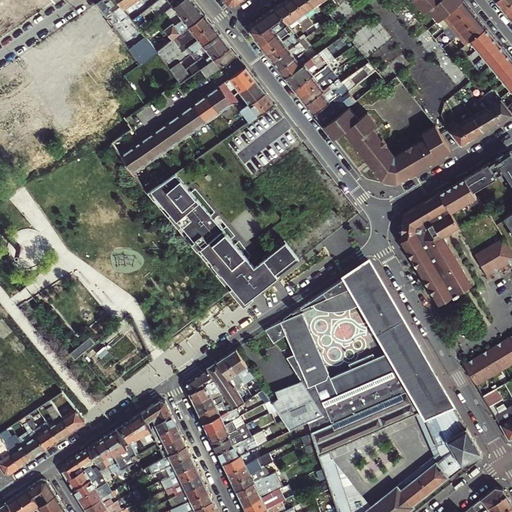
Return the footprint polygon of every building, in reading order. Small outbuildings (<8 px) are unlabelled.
[(133,19),(118,0),(101,0),(97,3),(104,13),(111,8),(117,15),(117,16),(129,32),(123,37),(142,63),(157,51),(133,19)] [(141,12),(132,0),(118,0),(133,19),(141,12)] [(144,0),(132,0),(141,12),(149,6),(144,0)] [(205,13),(194,0),(181,0),(174,6),(175,8),(181,15),(183,18),(178,22),(177,20),(174,23),(173,22),(165,28),(173,39),(205,13)] [(305,11),(295,0),(285,0),(284,1),(297,18),(299,20),(307,14),(305,11)] [(308,0),(295,0),(305,11),(307,14),(316,9),(314,7),(308,0)] [(338,22),(355,9),(347,0),(343,0),(338,5),(329,11),(338,22)] [(364,1),(363,0),(347,0),(355,9),(364,1)] [(413,0),(424,13),(428,10),(438,21),(442,17),(463,0),(413,0)] [(463,0),(442,17),(450,27),(472,9),(463,0)] [(511,0),(496,0),(503,8),(511,0)] [(511,0),(503,8),(510,16),(511,14),(511,0)] [(282,16),(290,26),(299,20),(297,18),(284,1),(276,7),(282,16)] [(273,9),(280,17),(281,16),(282,16),(276,7),(275,8),(273,9)] [(280,17),(273,9),(252,24),(251,31),(255,36),(271,25),(281,18),(280,17)] [(462,33),(479,18),(472,9),(450,27),(456,34),(460,31),(462,33)] [(205,13),(173,39),(165,44),(157,51),(170,68),(179,62),(186,57),(182,51),(186,48),(191,53),(195,50),(220,32),(205,13)] [(376,15),(366,23),(383,45),(393,36),(376,15)] [(281,18),(271,25),(273,27),(278,24),(280,24),(283,27),(284,26),(286,25),(281,18)] [(479,18),(462,33),(462,34),(459,37),(465,45),(471,41),(487,28),(479,18)] [(366,23),(350,36),(354,41),(368,58),(383,45),(366,23)] [(261,44),(283,27),(280,24),(278,24),(273,27),(271,25),(255,36),(261,44)] [(289,35),(283,27),(261,44),(267,52),(289,35)] [(468,57),(493,36),(487,28),(471,41),(474,45),(468,50),(464,46),(461,48),(468,57)] [(461,88),(471,79),(427,30),(417,39),(461,88)] [(200,68),(231,46),(220,32),(195,50),(201,58),(188,67),(193,73),(200,68)] [(267,52),(273,60),(299,41),(297,39),(294,41),(289,35),(267,52)] [(500,44),(493,36),(468,57),(475,65),(478,62),(484,57),(500,44)] [(299,41),(273,60),(280,68),(302,52),(305,49),(299,41)] [(491,65),(507,52),(500,44),(484,57),(487,60),(480,65),(478,62),(475,65),(482,73),(485,71),(491,65)] [(241,59),(231,46),(200,68),(207,76),(209,75),(210,77),(212,79),(241,59)] [(395,59),(404,71),(414,62),(405,51),(395,59)] [(302,52),(280,68),(286,77),(309,60),(302,52)] [(309,60),(286,77),(295,87),(314,73),(315,73),(313,70),(317,68),(318,68),(327,62),(319,52),(309,60)] [(498,74),(511,61),(511,58),(507,52),(491,65),(494,69),(498,74)] [(388,84),(404,71),(395,59),(379,73),(384,79),(388,84)] [(511,61),(498,74),(501,77),(494,83),(491,79),(488,82),(493,88),(494,90),(497,88),(499,86),(511,75),(511,61)] [(0,92),(21,80),(10,62),(0,68),(0,92)] [(181,82),(190,75),(179,62),(170,68),(181,82)] [(230,78),(235,85),(252,73),(246,66),(230,78)] [(336,95),(314,112),(324,125),(349,106),(384,79),(379,73),(376,69),(349,90),(342,95),(340,92),(336,95)] [(498,74),(494,69),(488,74),(491,79),(498,74)] [(339,78),(331,84),(306,102),(314,112),(336,95),(334,92),(344,84),(345,86),(358,76),(354,71),(342,81),(339,78)] [(252,73),(235,85),(240,91),(257,80),(252,73)] [(314,73),(295,87),(301,95),(318,82),(319,81),(314,73)] [(511,89),(511,75),(499,86),(503,90),(508,86),(511,90),(511,89)] [(257,80),(240,91),(246,99),(250,103),(266,91),(257,80)] [(306,102),(331,84),(328,80),(321,85),(318,82),(301,95),(306,102)] [(224,92),(229,89),(224,82),(219,86),(224,92)] [(213,103),(226,94),(224,92),(219,86),(206,94),(213,103)] [(494,90),(493,88),(484,94),(486,97),(492,104),(504,119),(511,114),(511,111),(508,107),(501,98),(494,90)] [(497,88),(494,90),(501,98),(504,96),(497,88)] [(229,89),(224,92),(226,94),(230,99),(234,96),(229,89)] [(511,103),(511,89),(511,90),(511,91),(511,95),(507,99),(504,96),(501,98),(508,107),(511,103)] [(241,109),(250,121),(265,110),(275,103),(266,91),(250,103),(241,109)] [(213,103),(206,94),(194,104),(200,112),(213,103)] [(230,99),(226,94),(213,103),(220,112),(233,103),(230,99)] [(0,103),(2,107),(0,108),(0,114),(6,126),(22,117),(10,96),(0,101),(0,103)] [(213,103),(200,112),(207,121),(220,112),(213,103)] [(187,121),(200,112),(194,104),(180,113),(187,122),(187,121)] [(504,119),(492,104),(482,110),(494,125),(504,119)] [(359,118),(349,106),(324,125),(334,138),(344,130),(383,180),(385,178),(397,180),(398,182),(452,150),(437,125),(424,133),(427,137),(414,144),(413,144),(407,148),(407,149),(396,155),(387,144),(388,144),(384,138),(383,139),(374,127),(378,124),(368,111),(359,118)] [(494,125),(482,110),(473,115),(485,131),(494,125)] [(200,112),(187,121),(194,131),(207,121),(200,112)] [(174,130),(187,122),(180,113),(167,122),(174,131),(174,130)] [(473,115),(463,122),(459,117),(457,115),(455,117),(457,119),(460,123),(472,138),(485,131),(473,115)] [(187,121),(187,122),(174,130),(181,140),(194,131),(187,121)] [(174,131),(167,122),(155,131),(161,140),(174,131)] [(472,138),(460,123),(450,129),(462,144),(472,138)] [(174,130),(174,131),(161,140),(167,149),(181,140),(174,130)] [(161,140),(155,131),(141,141),(147,150),(148,149),(161,140)] [(167,149),(161,140),(148,149),(154,158),(167,149)] [(147,150),(141,141),(135,145),(141,154),(147,150)] [(128,164),(141,154),(135,145),(122,155),(128,164)] [(511,151),(510,148),(497,158),(504,168),(511,181),(511,151)] [(147,163),(154,158),(148,149),(147,150),(141,154),(147,163)] [(134,173),(147,163),(141,154),(128,164),(134,173)] [(497,158),(489,164),(496,174),(504,168),(497,158)] [(488,162),(466,177),(474,190),(497,175),(496,174),(489,164),(488,162)] [(176,173),(151,190),(247,301),(301,258),(285,239),(264,256),(266,258),(256,266),(176,173)] [(401,228),(403,232),(402,240),(440,304),(453,295),(455,298),(460,294),(459,292),(472,283),(443,234),(460,224),(452,211),(477,195),(474,190),(466,177),(406,213),(405,222),(401,224),(401,228)] [(511,258),(511,247),(503,235),(475,252),(488,274),(494,269),(493,267),(496,265),(498,267),(509,261),(507,258),(510,256),(511,259),(511,258)] [(20,244),(15,247),(19,252),(24,248),(20,244)] [(281,319),(275,323),(266,329),(274,342),(286,335),(295,353),(285,357),(301,382),(321,413),(323,416),(432,368),(369,260),(308,301),(311,307),(315,305),(318,307),(327,308),(332,308),(344,306),(349,305),(355,304),(366,300),(393,349),(378,356),(376,351),(351,362),(353,367),(333,375),(304,310),(282,320),(281,319)] [(95,342),(90,335),(69,352),(75,358),(95,342)] [(511,337),(511,336),(500,343),(502,345),(499,347),(497,344),(486,351),(487,354),(484,355),(483,353),(472,359),(473,362),(470,363),(469,361),(464,364),(477,385),(511,364),(511,337)] [(236,349),(226,356),(237,373),(241,371),(248,381),(252,378),(246,368),(248,366),(236,349)] [(237,373),(226,356),(217,362),(239,394),(243,391),(240,386),(234,376),(237,373)] [(207,368),(215,380),(219,385),(221,389),(223,392),(225,394),(226,396),(228,398),(232,405),(234,407),(236,406),(245,402),(241,396),(239,394),(217,362),(207,368)] [(187,386),(190,392),(215,380),(207,368),(187,381),(187,386)] [(435,455),(369,506),(362,511),(407,511),(415,506),(414,504),(448,477),(449,478),(465,465),(464,463),(483,454),(432,368),(323,416),(308,422),(319,454),(329,450),(415,413),(435,455)] [(190,392),(195,402),(212,394),(210,390),(219,385),(215,380),(190,392)] [(259,382),(248,389),(249,390),(253,396),(264,390),(259,382)] [(277,399),(275,400),(291,425),(321,413),(301,382),(288,385),(290,390),(277,399)] [(274,391),(277,399),(290,390),(288,385),(274,391)] [(494,389),(483,395),(489,406),(500,400),(494,389)] [(253,396),(249,390),(241,396),(245,402),(253,396)] [(195,402),(199,412),(217,404),(212,394),(195,402)] [(57,421),(50,425),(59,439),(73,431),(63,417),(57,407),(56,406),(51,399),(47,402),(55,413),(53,415),(57,421)] [(153,424),(172,413),(166,401),(162,399),(160,400),(143,411),(152,428),(154,426),(153,424)] [(308,422),(323,416),(321,413),(291,425),(275,400),(272,402),(277,409),(290,430),(308,422)] [(204,422),(234,407),(232,405),(226,408),(223,401),(217,404),(199,412),(204,422)] [(270,412),(277,409),(272,402),(271,401),(266,403),(270,412)] [(236,406),(234,407),(204,422),(209,431),(233,419),(236,418),(240,416),(236,406)] [(38,408),(29,414),(31,417),(40,411),(38,408)] [(63,417),(73,431),(85,422),(85,418),(77,408),(63,417)] [(501,425),(511,418),(506,408),(495,416),(501,425)] [(137,449),(139,451),(140,454),(148,450),(159,443),(156,436),(152,428),(143,411),(131,420),(139,437),(137,438),(141,446),(137,449)] [(177,423),(172,413),(153,424),(154,426),(152,428),(156,436),(161,433),(177,423)] [(29,414),(25,417),(46,448),(59,439),(50,425),(43,430),(41,427),(39,424),(36,425),(31,417),(29,414)] [(25,417),(21,419),(29,430),(20,437),(24,443),(33,457),(46,448),(25,417)] [(511,418),(501,425),(509,439),(511,438),(511,418)] [(237,428),(233,419),(209,431),(213,440),(237,428)] [(260,425),(257,419),(237,428),(213,440),(218,450),(242,439),(262,430),(261,428),(249,434),(248,431),(260,425)] [(136,453),(139,451),(137,449),(141,446),(137,438),(139,437),(131,420),(123,426),(136,453)] [(166,443),(182,433),(177,423),(161,433),(166,443)] [(33,457),(24,443),(20,437),(19,436),(12,440),(8,433),(14,428),(12,425),(0,433),(3,437),(1,438),(7,446),(11,452),(20,466),(33,457)] [(106,436),(118,461),(122,468),(135,462),(118,428),(106,436)] [(0,464),(5,473),(9,473),(20,466),(11,452),(7,446),(1,438),(3,437),(0,433),(0,464)] [(187,444),(182,433),(166,443),(163,445),(161,446),(161,447),(166,456),(187,444)] [(224,463),(249,450),(254,448),(256,447),(268,441),(264,435),(244,444),(242,439),(218,450),(224,463)] [(113,464),(118,461),(106,436),(98,441),(110,465),(113,464)] [(110,465),(98,441),(90,447),(97,462),(100,468),(101,470),(105,468),(107,467),(110,466),(110,465)] [(158,471),(167,466),(192,454),(187,444),(166,456),(154,463),(158,471)] [(85,470),(92,465),(97,462),(90,447),(76,456),(84,469),(85,470)] [(253,459),(249,450),(224,463),(228,471),(253,459)] [(319,454),(338,511),(362,511),(369,506),(329,450),(319,454)] [(192,454),(167,466),(170,472),(161,477),(163,480),(196,463),(192,454)] [(84,469),(76,456),(63,465),(62,470),(68,479),(84,469)] [(233,480),(265,465),(260,456),(258,457),(253,459),(228,471),(233,480)] [(200,472),(196,463),(163,480),(165,484),(171,481),(173,486),(200,472)] [(68,479),(74,489),(102,471),(101,470),(100,468),(95,471),(92,465),(85,470),(84,469),(68,479)] [(237,490),(255,481),(269,474),(265,465),(233,480),(237,490)] [(277,470),(269,474),(275,485),(282,481),(277,470)] [(102,471),(74,489),(80,498),(107,481),(105,477),(102,471)] [(185,485),(187,490),(205,481),(200,472),(173,486),(167,489),(171,497),(174,496),(172,491),(185,485)] [(269,474),(255,481),(237,490),(243,501),(260,492),(275,485),(269,474)] [(29,487),(35,496),(42,491),(44,495),(37,499),(41,505),(57,494),(47,479),(42,478),(29,487)] [(107,481),(80,498),(85,507),(112,491),(107,481)] [(205,481),(187,490),(191,499),(209,490),(205,481)] [(270,493),(284,486),(282,481),(275,485),(260,492),(263,496),(270,493)] [(28,511),(34,511),(33,510),(35,508),(41,505),(37,499),(35,496),(29,487),(18,494),(30,511),(28,511)] [(479,511),(507,494),(504,488),(496,487),(463,511),(479,511)] [(209,490),(191,499),(186,501),(181,504),(185,511),(188,511),(191,511),(214,499),(209,490)] [(182,492),(186,501),(191,499),(187,490),(182,492)] [(112,491),(85,507),(88,511),(97,511),(108,506),(105,501),(110,497),(113,502),(116,500),(112,491)] [(245,505),(263,496),(260,492),(243,501),(245,505)] [(270,493),(263,496),(245,505),(248,511),(258,511),(275,504),(270,493)] [(28,511),(30,511),(18,494),(8,501),(15,511),(28,511)] [(41,511),(52,511),(63,505),(57,494),(41,505),(35,508),(37,511),(40,511),(41,511)] [(511,501),(507,494),(479,511),(500,511),(511,505),(511,501)] [(214,499),(191,511),(190,511),(213,511),(219,509),(214,499)] [(108,506),(97,511),(112,511),(111,510),(115,507),(118,511),(121,510),(116,500),(113,502),(108,506)] [(15,511),(8,501),(0,506),(0,511),(15,511)]
